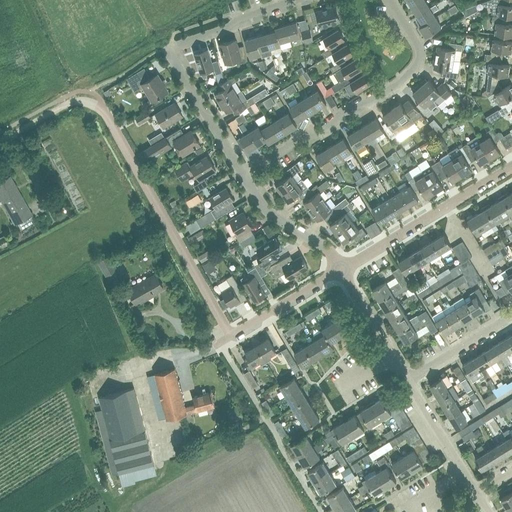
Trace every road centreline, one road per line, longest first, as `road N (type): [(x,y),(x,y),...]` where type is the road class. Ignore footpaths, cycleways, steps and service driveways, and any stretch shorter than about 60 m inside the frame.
road 1 (residential): [(0,142),(68,103),(97,110),(225,338)]
road 2 (residential): [(242,176),(390,90),(419,62),(418,46),(389,0)]
road 3 (residential): [(320,511),(221,348),(225,338)]
road 4 (residential): [(242,176),(167,49)]
road 5 (residential): [(342,272),(324,249),(266,209),(242,176)]
road 6 (residential): [(297,0),(167,49)]
road 7 (residential): [(225,338),(342,272)]
road 8 (residential): [(405,382),(342,272)]
road 9 (residential): [(405,382),(511,315)]
road 10 (residential): [(342,272),(446,206)]
